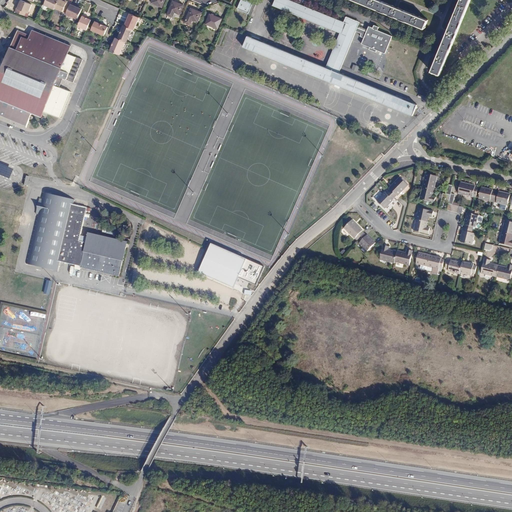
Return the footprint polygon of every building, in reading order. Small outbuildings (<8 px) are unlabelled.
[(21,0),(18,7),(17,7),(16,9),(28,14),(32,3),(25,0),(21,0)] [(45,0),(44,3),(56,8),(56,7),(58,0),(45,0)] [(67,0),(68,1),(65,0),(58,0),(56,7),(67,13),(72,1),(68,0),(67,0)] [(256,5),(242,0),(241,0),(237,10),(251,16),(256,5)] [(345,21),(292,0),(275,0),(273,5),(341,32),(326,67),(339,73),(357,30),(358,26),(361,20),(348,15),(345,21)] [(429,18),(386,0),(362,0),(426,26),(429,18)] [(470,0),(460,0),(431,71),(440,75),(470,0)] [(77,4),(72,1),(67,13),(79,18),(83,9),(76,6),(77,4)] [(184,5),(174,1),(170,10),(181,14),(184,5)] [(202,13),(191,8),(187,17),(198,21),(202,13)] [(126,21),(124,25),(132,28),(134,29),(139,17),(131,13),(127,22),(126,21)] [(88,15),(84,14),(79,25),(88,29),(92,19),(87,17),(88,15)] [(222,19),(210,14),(206,24),(218,29),(222,19)] [(109,26),(96,21),(92,29),(105,35),(109,26)] [(122,29),(118,38),(125,41),(126,42),(132,28),(124,25),(123,24),(121,28),(122,29)] [(368,30),(358,26),(357,30),(363,32),(362,35),(365,37),(363,43),(371,46),(370,48),(377,51),(378,49),(386,52),(393,35),(379,29),(380,26),(375,24),(374,27),(370,25),(368,30)] [(32,36),(19,31),(13,48),(15,49),(11,58),(9,57),(8,59),(4,58),(3,64),(0,62),(0,97),(3,98),(0,106),(0,113),(29,126),(36,109),(50,115),(50,112),(62,117),(72,91),(62,87),(66,78),(76,82),(85,60),(70,53),(73,47),(34,30),(32,36)] [(339,73),(326,67),(263,42),(263,40),(253,36),(252,37),(248,36),(244,46),(413,115),(417,105),(339,73)] [(116,37),(110,51),(119,55),(125,41),(118,38),(116,37)] [(437,177),(426,175),(423,188),(434,191),(437,177)] [(393,189),(390,192),(396,197),(398,195),(399,196),(410,185),(401,177),(391,188),(393,189)] [(476,188),(462,184),(459,195),(474,199),(476,188)] [(434,191),(423,188),(420,200),(435,204),(436,198),(433,197),(434,191)] [(495,202),(497,194),(494,193),(494,192),(483,189),(481,200),(491,203),(492,201),(495,202)] [(76,200),(44,192),(28,262),(59,269),(61,260),(120,274),(127,242),(90,233),(89,240),(81,239),(88,207),(75,203),(76,200)] [(396,197),(390,192),(388,195),(386,193),(378,201),(386,209),(394,201),(393,200),(396,197)] [(452,195),(444,193),(442,200),(451,202),(452,195)] [(500,195),(497,194),(495,202),(498,203),(497,205),(509,208),(511,196),(501,193),(500,195)] [(462,207),(450,204),(448,210),(460,214),(462,207)] [(420,208),(418,219),(429,222),(431,216),(434,217),(435,211),(420,208)] [(481,217),(470,215),(467,226),(468,226),(468,229),(476,231),(477,228),(479,228),(481,217)] [(429,222),(418,219),(415,231),(430,234),(431,229),(428,228),(429,222)] [(364,230),(354,220),(346,228),(356,238),(358,237),(360,239),(365,233),(363,231),(364,230)] [(511,221),(505,220),(502,231),(511,233),(511,221)] [(475,234),(476,231),(468,229),(467,232),(466,231),(463,243),(475,246),(477,234),(475,234)] [(511,239),(511,240),(511,239),(511,233),(502,231),(500,243),(511,245),(511,239)] [(367,235),(365,233),(360,239),(362,241),(360,242),(369,251),(376,243),(368,234),(367,235)] [(491,251),(493,245),(486,243),(484,249),(491,251)] [(263,267),(211,244),(199,272),(234,287),(238,276),(256,284),(263,267)] [(390,248),(384,246),(381,261),(395,264),(395,263),(397,253),(390,251),(390,248)] [(398,252),(397,253),(395,263),(410,267),(414,253),(407,251),(407,254),(398,252)] [(431,256),(420,254),(417,265),(428,267),(431,256)] [(442,259),(431,256),(428,267),(439,270),(442,259)] [(493,262),(487,260),(483,275),(497,278),(500,267),(492,265),(493,262)] [(451,264),(449,263),(447,270),(450,271),(449,273),(460,276),(460,275),(463,265),(452,262),(451,264)] [(463,264),(463,265),(460,275),(472,277),(472,276),(476,276),(478,269),(474,268),(475,266),(463,264)] [(509,269),(500,267),(497,278),(511,282),(511,281),(511,266),(510,266),(509,269)] [(47,280),(43,293),(49,295),(53,281),(47,280)] [(101,510),(106,498),(102,496),(97,508),(101,510)]
